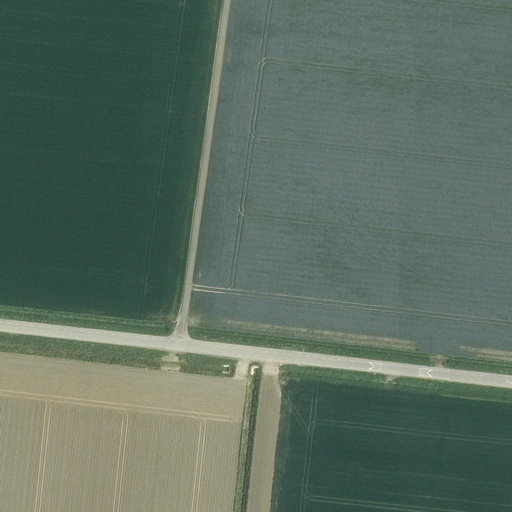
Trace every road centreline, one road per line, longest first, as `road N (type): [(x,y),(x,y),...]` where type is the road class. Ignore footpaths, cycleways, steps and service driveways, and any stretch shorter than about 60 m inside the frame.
road 1 (tertiary): [(511,382),(0,326)]
road 2 (track): [(173,345),(223,0)]
